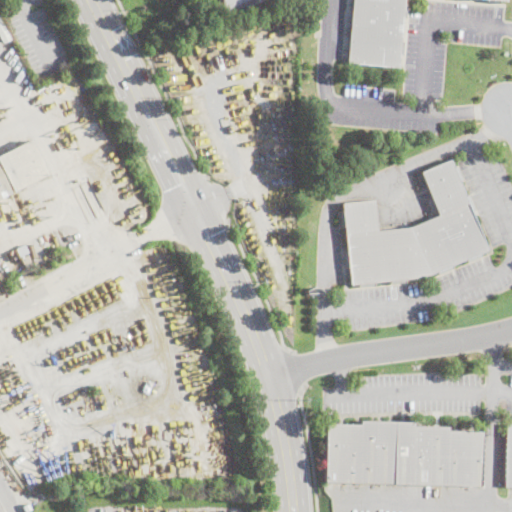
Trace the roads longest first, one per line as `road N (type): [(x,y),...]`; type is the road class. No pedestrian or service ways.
road 1 (primary): [(92,0),(254,334),(280,412),(293,511)]
road 2 (residential): [(268,374),(511,328)]
